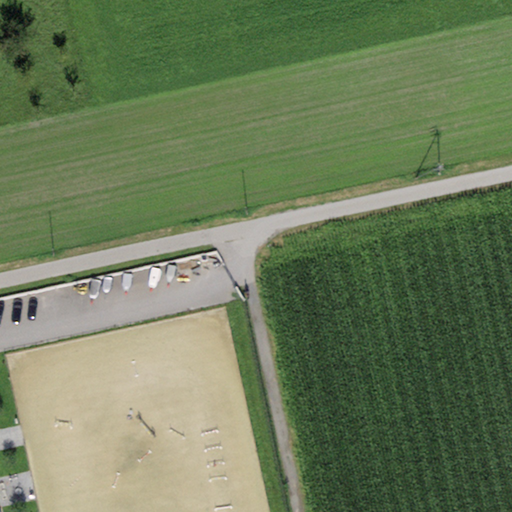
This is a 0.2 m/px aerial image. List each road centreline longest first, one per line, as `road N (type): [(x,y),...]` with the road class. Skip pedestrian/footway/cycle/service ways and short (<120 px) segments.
road 1 (track): [(0,273),(511,168)]
road 2 (track): [(301,511),(236,221)]
